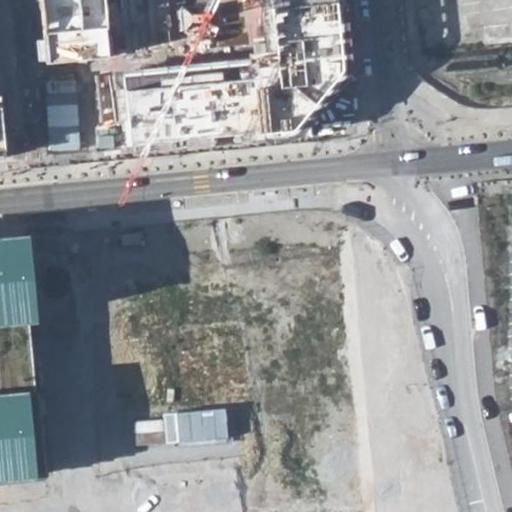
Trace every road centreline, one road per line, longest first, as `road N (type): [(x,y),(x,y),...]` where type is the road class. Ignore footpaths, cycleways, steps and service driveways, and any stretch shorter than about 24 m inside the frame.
road 1 (residential): [(407,511),(370,165)]
road 2 (tertiary): [(370,165),(41,195)]
road 3 (residential): [(41,195),(73,496),(86,511)]
road 4 (residential): [(394,163),(376,0)]
